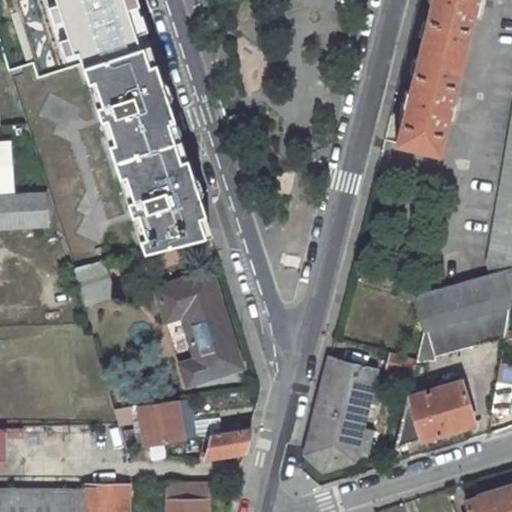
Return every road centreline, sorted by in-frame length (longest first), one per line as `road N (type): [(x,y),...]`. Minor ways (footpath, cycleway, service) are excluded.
road 1 (residential): [(293,364),(172,0)]
road 2 (residential): [(293,364),(385,0)]
road 3 (residential): [(267,511),(511,445)]
road 4 (residential): [(257,511),(293,364)]
